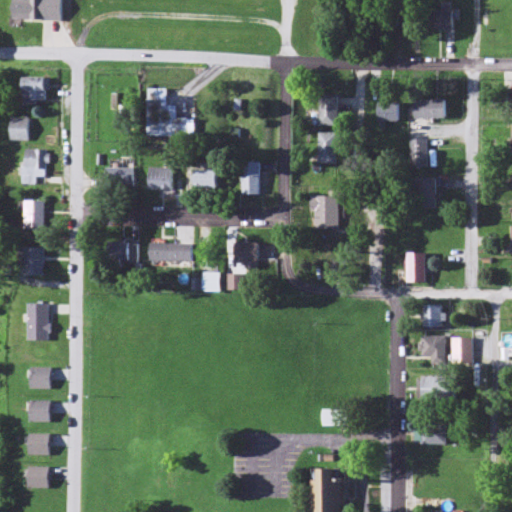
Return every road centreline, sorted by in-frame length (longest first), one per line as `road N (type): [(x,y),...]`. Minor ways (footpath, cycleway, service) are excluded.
road 1 (residential): [(74,511),(79,58)]
road 2 (residential): [(511,294),(311,290),(283,274),(281,220)]
road 3 (residential): [(285,64),(511,64)]
road 4 (residential): [(399,511),(394,296)]
road 5 (residential): [(79,58),(285,64)]
road 6 (residential): [(281,220),(76,219)]
road 7 (residential): [(281,220),(285,64)]
